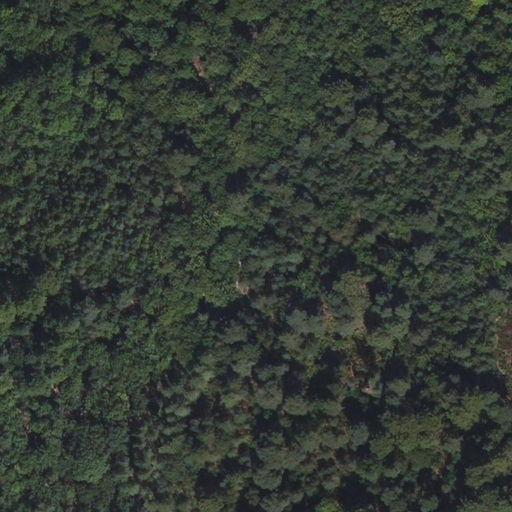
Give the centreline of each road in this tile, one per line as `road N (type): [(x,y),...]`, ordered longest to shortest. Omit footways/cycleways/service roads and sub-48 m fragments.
road 1 (track): [(273,511),(278,436),(296,377),(294,310),(239,265),(259,59),(267,30),(312,0)]
road 2 (track): [(239,265),(232,295),(117,424),(70,511)]
road 3 (track): [(267,30),(183,60),(0,98)]
